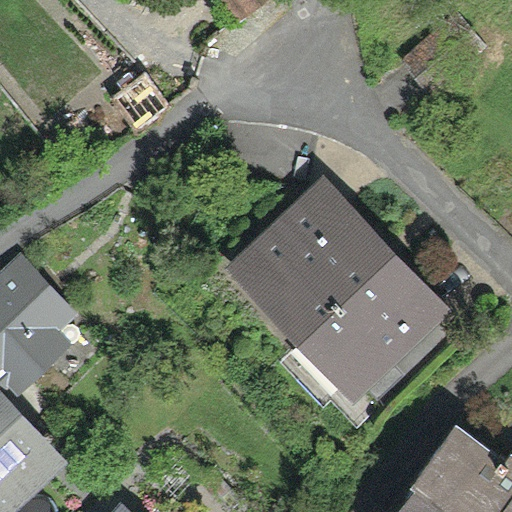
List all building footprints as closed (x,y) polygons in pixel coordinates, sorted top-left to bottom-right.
[(226,0),(237,14),(255,0),(226,0)] [(454,20),(409,56),(432,85),(478,49),(454,20)] [(147,70),(108,96),(131,132),(170,107),(147,70)] [(244,252),(307,324),(383,258),(321,186),(244,252)] [(448,332),(383,258),(307,324),(371,398),(448,332)] [(0,283),(0,360),(17,379),(74,327),(19,266),(0,283)] [(0,400),(0,505),(52,458),(0,400)] [(511,511),(511,470),(443,420),(374,511),(511,511)]
